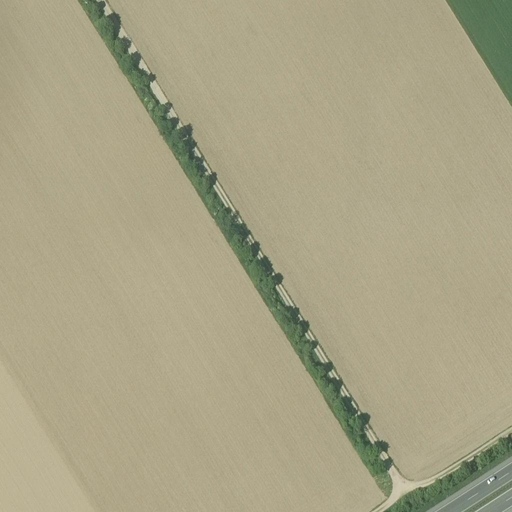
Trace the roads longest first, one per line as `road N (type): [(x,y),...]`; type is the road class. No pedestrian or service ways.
road 1 (track): [(101,0),(400,487)]
road 2 (track): [(511,430),(423,484),(400,487)]
